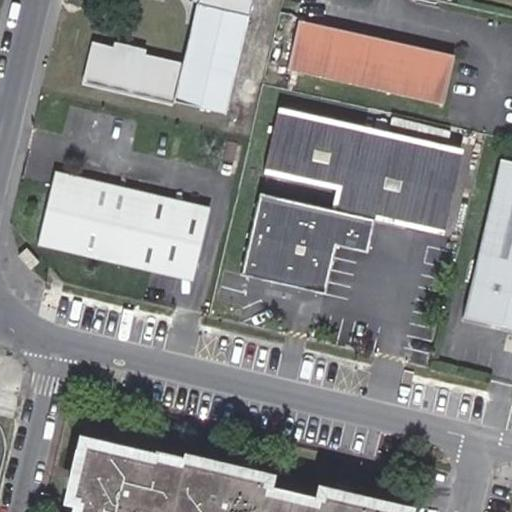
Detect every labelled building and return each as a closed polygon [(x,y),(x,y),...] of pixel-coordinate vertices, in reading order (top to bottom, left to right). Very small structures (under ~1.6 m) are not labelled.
[(196,0),(182,65),(95,44),(87,79),(227,111),(252,0),(196,0)] [(458,58),(298,21),(286,70),(447,106),(458,58)] [(456,147),(276,109),(263,174),(336,189),(331,210),(258,195),(241,275),(325,293),(335,246),(366,253),(373,219),(438,233),(456,147)] [(511,163),(502,161),(465,320),(511,331),(511,163)] [(54,172),(51,184),(66,175),(54,172)] [(66,175),(51,184),(36,246),(153,274),(156,261),(194,271),(206,222),(205,222),(168,213),(171,200),(66,175)] [(208,208),(171,200),(168,213),(205,222),(208,208)] [(24,247),(14,252),(23,269),(33,264),(24,247)] [(156,261),(153,274),(191,283),(194,271),(156,261)] [(153,459),(84,443),(71,500),(77,501),(86,503),(84,511),(321,511),(322,509),(300,504),(290,501),(263,495),(264,487),(267,478),(184,459),(183,465),(153,459)] [(155,452),(153,459),(183,465),(184,459),(155,452)] [(320,501),(318,500),(291,494),(264,487),(263,495),(290,501),(300,504),(322,509),(320,501)] [(320,501),(322,509),(321,511),(406,511),(407,511),(322,491),(320,501)] [(84,511),(86,503),(77,501),(74,511),(84,511)]
